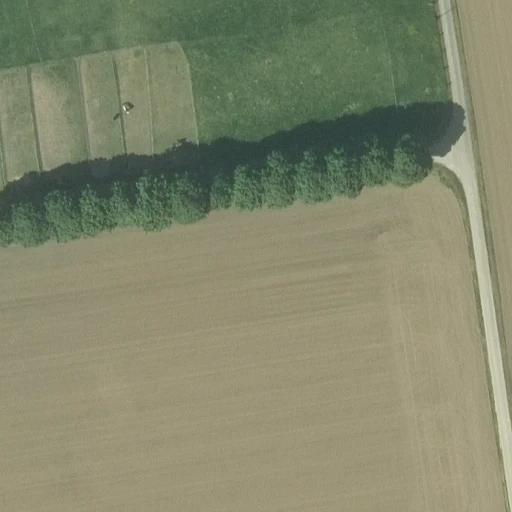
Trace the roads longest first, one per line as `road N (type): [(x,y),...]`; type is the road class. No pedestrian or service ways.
road 1 (unclassified): [(0,219),(466,147)]
road 2 (unclassified): [(466,147),(511,445)]
road 3 (unclassified): [(440,0),(466,147)]
